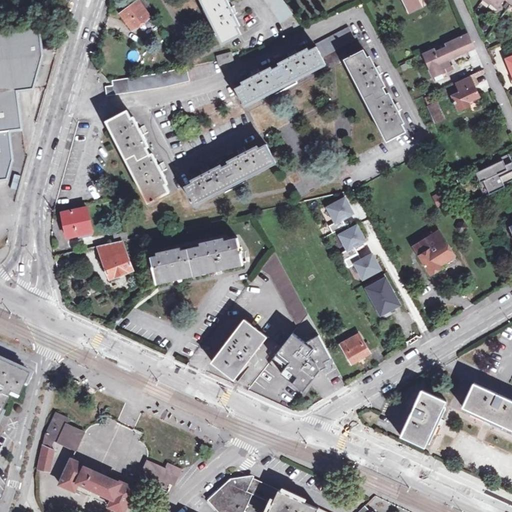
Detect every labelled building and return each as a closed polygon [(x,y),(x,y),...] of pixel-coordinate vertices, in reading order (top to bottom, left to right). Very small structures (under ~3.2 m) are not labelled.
[(121,13),(133,30),(140,25),(143,29),(154,21),(138,0),(128,0),(132,5),(121,13)] [(202,0),(223,43),(242,34),(234,19),(236,18),(234,14),(236,13),(233,6),(231,7),(229,3),(227,4),(224,0),(202,0)] [(295,14),(284,0),(266,0),(283,22),(295,14)] [(405,0),(410,10),(421,5),(418,0),(405,0)] [(38,22),(0,26),(0,179),(7,179),(13,160),(9,131),(21,129),(17,91),(33,89),(42,55),(38,22)] [(315,42),(316,45),(322,57),(359,38),(356,33),(353,34),(349,25),(315,42)] [(441,69),(451,65),(449,59),(475,48),(468,32),(424,52),(434,76),(443,72),(441,69)] [(327,64),(322,57),(316,45),(303,52),(302,50),(297,53),(296,51),(293,53),(289,55),(290,56),(286,59),(287,60),(265,72),(264,70),(260,72),(259,70),(256,72),(253,73),(254,75),(250,77),(251,79),(237,87),(243,99),(242,100),(244,104),(245,103),(247,105),(327,64)] [(388,139),(406,129),(399,116),(402,115),(399,110),(401,109),(399,106),(397,102),(396,103),(393,99),(391,100),(380,79),(382,77),(380,73),(381,72),(379,68),(378,65),(376,66),(374,62),(372,63),(365,50),(352,56),(352,55),(348,56),(349,58),(346,59),(388,139)] [(234,60),(232,52),(218,56),(219,60),(220,64),(234,60)] [(441,69),(443,72),(445,71),(455,67),(454,64),(451,65),(441,69)] [(190,79),(187,66),(156,72),(112,79),(114,94),(155,88),(190,79)] [(443,72),(434,76),(437,82),(448,77),(445,71),(443,72)] [(478,83),(474,75),(446,87),(448,92),(451,91),(460,110),(470,105),(469,104),(468,101),(472,98),(479,95),(474,84),(478,83)] [(429,106),(438,102),(434,95),(425,99),(429,106)] [(438,102),(429,106),(436,121),(445,116),(438,102)] [(107,120),(149,203),(154,201),(157,200),(155,197),(169,190),(162,176),(164,175),(161,170),(163,169),(162,166),(160,163),(158,164),(157,160),(154,162),(143,139),(145,138),(143,134),(144,133),(143,130),(141,127),(140,128),(137,123),(135,124),(127,110),(107,120)] [(187,185),(193,197),(191,198),(193,202),(195,201),(196,203),(276,162),(266,143),(252,151),(251,149),(248,151),(246,149),(243,151),(240,153),(241,154),(237,156),(238,158),(216,170),(215,168),(211,170),(210,168),(206,170),(203,171),(204,173),(199,176),(200,178),(187,185)] [(503,161),(475,173),(479,184),(483,182),(489,195),(506,188),(501,177),(511,172),(511,162),(508,154),(501,157),(503,161)] [(442,191),(432,197),(438,208),(448,202),(442,191)] [(347,197),(329,206),(337,221),(330,224),(334,231),(347,225),(344,218),(355,212),(347,197)] [(79,234),(94,231),(88,206),(63,213),(69,237),(79,234)] [(358,224),(340,234),(348,249),(342,252),(345,259),(359,252),(355,246),(366,240),(358,224)] [(441,229),(415,245),(432,273),(443,266),(442,264),(456,255),(441,229)] [(118,233),(121,241),(97,246),(111,280),(135,270),(123,241),(136,238),(132,230),(118,233)] [(152,257),(157,275),(158,278),(207,267),(208,270),(243,261),(240,251),(243,250),(242,247),(240,248),(237,237),(219,242),(217,239),(163,252),(164,254),(152,257)] [(299,325),(309,313),(275,250),(261,268),(271,275),(296,319),(299,325)] [(359,252),(345,259),(349,266),(355,262),(364,278),(381,269),(373,253),(362,259),(359,252)] [(387,276),(368,286),(382,313),(401,304),(387,276)] [(236,379),(250,361),(254,364),(257,359),(255,358),(257,355),(255,353),(268,336),(246,318),(213,361),(236,379)] [(358,330),(341,339),(353,361),(371,351),(358,330)] [(294,331),(270,362),(303,388),(320,367),(334,360),(319,333),(306,340),(294,331)] [(28,376),(0,362),(0,413),(9,394),(18,398),(28,376)] [(462,404),(511,427),(511,399),(472,381),(462,404)] [(422,442),(444,396),(420,385),(399,431),(422,442)] [(50,448),(51,447),(50,446),(52,442),(51,442),(52,438),(59,441),(58,442),(77,450),(85,432),(68,424),(70,419),(56,412),(42,445),(38,469),(50,472),(54,451),(50,448)] [(121,482),(121,483),(87,468),(88,466),(72,459),(61,484),(75,491),(80,483),(113,499),(110,506),(122,511),(125,511),(136,488),(121,482)] [(158,487),(166,468),(148,460),(139,479),(158,487)] [(166,468),(159,482),(165,485),(167,482),(174,485),(182,469),(168,463),(166,468)] [(253,478),(252,477),(233,480),(230,481),(212,500),(222,511),(241,511),(250,493),(247,492),(253,478)] [(253,478),(247,492),(250,493),(272,503),(278,490),(253,478)] [(278,490),(272,503),(267,511),(318,511),(320,510),(278,490)]
